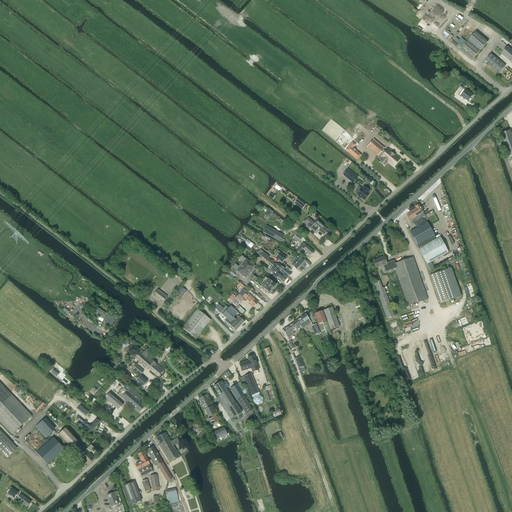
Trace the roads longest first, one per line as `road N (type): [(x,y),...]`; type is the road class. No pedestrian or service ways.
road 1 (unclassified): [(511,87),(212,357)]
road 2 (unclassified): [(224,368),(511,108)]
road 3 (unclassified): [(212,357),(40,511)]
road 4 (unclassified): [(66,511),(224,368)]
road 5 (track): [(74,305),(156,403)]
